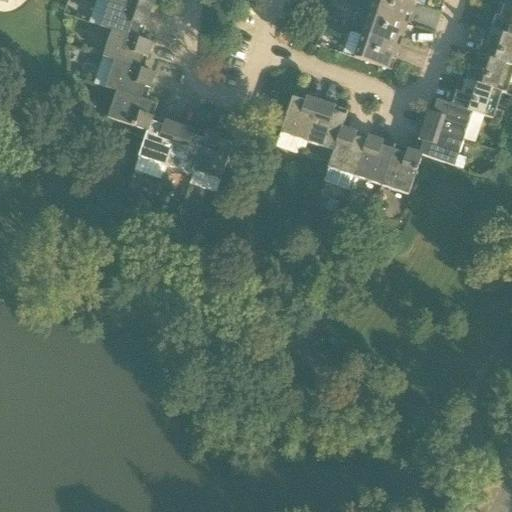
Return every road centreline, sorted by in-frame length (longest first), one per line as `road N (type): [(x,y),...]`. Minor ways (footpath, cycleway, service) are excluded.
road 1 (residential): [(457,0),(427,87),(405,100),(260,50)]
road 2 (residential): [(196,0),(186,87),(241,106)]
